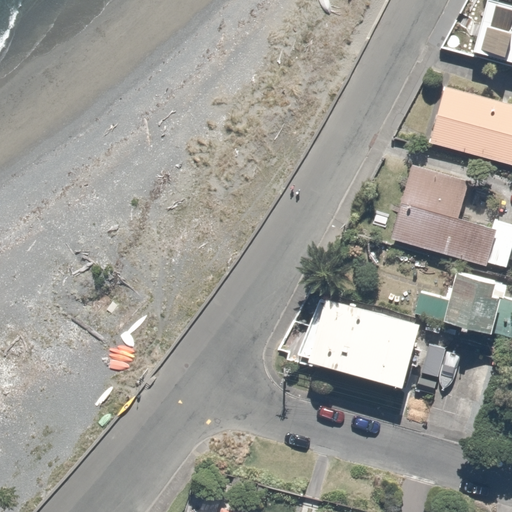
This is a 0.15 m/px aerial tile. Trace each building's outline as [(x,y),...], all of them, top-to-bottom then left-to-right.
[(511,1),(506,0),(503,0),(486,52),(511,60),(511,1)] [(511,99),(444,83),(427,140),(511,162),(511,99)] [(410,164),(389,235),(486,265),(494,225),(456,214),(468,179),(410,164)] [(419,288),(412,312),(511,338),(511,298),(503,295),(503,283),(452,267),(444,297),(419,288)] [(369,306),(319,293),(306,322),(408,349),(417,319),(369,306)] [(408,349),(306,322),(295,349),(400,380),(408,349)] [(245,511),(221,503),(217,511),(245,511)]
